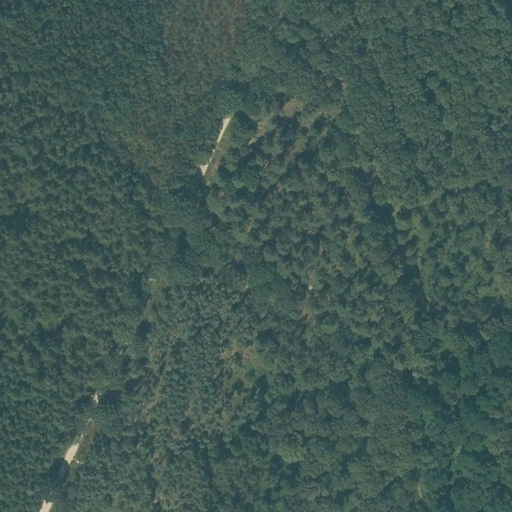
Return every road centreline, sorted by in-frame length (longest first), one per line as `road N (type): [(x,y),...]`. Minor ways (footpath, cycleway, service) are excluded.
road 1 (track): [(190,192),(41,511)]
road 2 (track): [(190,192),(279,0)]
